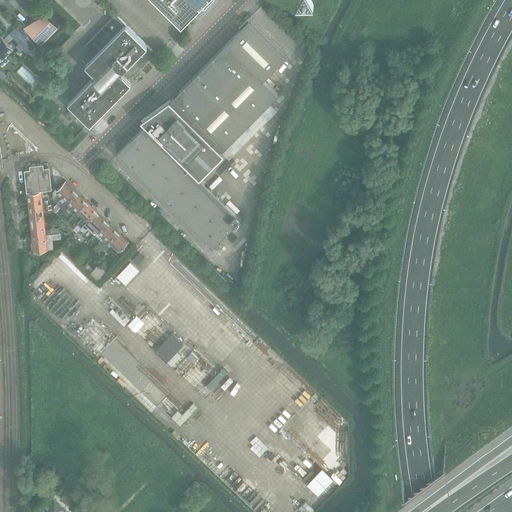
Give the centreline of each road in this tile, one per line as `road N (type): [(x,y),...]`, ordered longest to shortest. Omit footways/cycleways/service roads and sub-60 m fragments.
road 1 (motorway): [(511,8),(456,118),(419,261),(411,370),(425,511)]
road 2 (unclassified): [(72,172),(243,0)]
road 3 (motorway): [(511,441),(415,511)]
